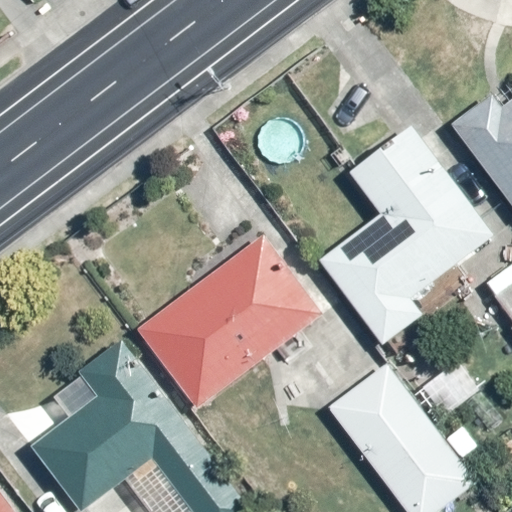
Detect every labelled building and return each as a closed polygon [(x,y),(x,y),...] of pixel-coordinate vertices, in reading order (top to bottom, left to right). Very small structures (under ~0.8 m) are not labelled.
[(511,86),(460,124),(511,194),(511,86)] [(497,236),(414,123),(355,167),(389,212),(326,258),(387,342),(427,313),(415,296),(497,236)] [(323,317),(266,237),(142,325),(199,405),(323,317)] [(154,511),(251,511),(259,506),(129,335),(55,392),(73,416),(35,444),(86,511),(129,479),(154,511)] [(482,386),(459,357),(422,385),(445,415),(482,386)] [(437,511),(479,482),(392,363),(334,405),(412,511),(437,511)] [(29,511),(28,510),(0,472),(0,511),(29,511)]
